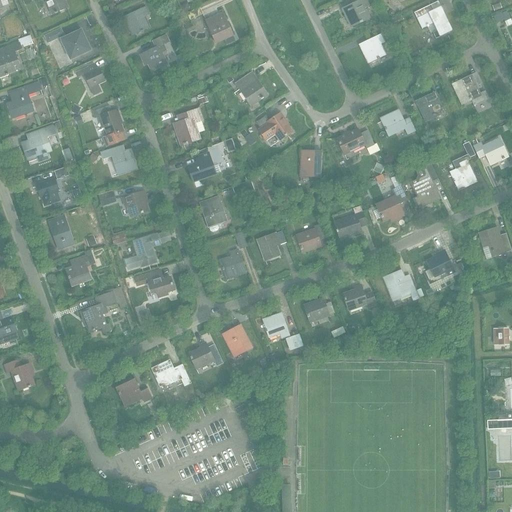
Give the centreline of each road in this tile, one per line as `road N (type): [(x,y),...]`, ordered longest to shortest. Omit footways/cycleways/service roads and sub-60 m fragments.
road 1 (residential): [(206,313),(383,252),(511,191)]
road 2 (residential): [(206,313),(139,104)]
road 3 (residential): [(70,384),(0,185)]
road 4 (residential): [(70,384),(206,313)]
road 5 (residential): [(487,43),(355,105)]
road 6 (residential): [(139,104),(263,44)]
road 7 (residential): [(355,105),(318,122),(263,44)]
